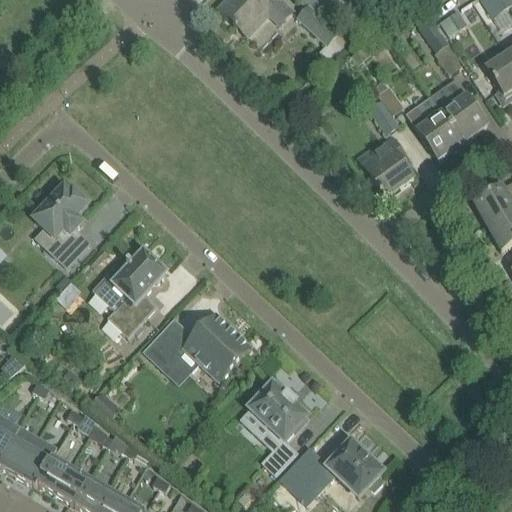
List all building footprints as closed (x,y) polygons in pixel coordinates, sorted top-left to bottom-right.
[(294,17),(276,0),(238,0),(223,17),(220,13),(219,14),(235,30),(234,31),(237,33),(238,32),(248,41),(270,18),(282,29),(294,17)] [(297,0),(309,11),(323,24),(335,10),(324,0),(297,0)] [(509,14),(499,0),(482,0),(480,1),(494,24),(509,14)] [(511,0),(499,0),(509,14),(511,12),(511,0)] [(338,38),(323,24),(309,11),(299,23),(328,50),(320,58),(330,67),(349,47),(338,38)] [(468,29),(459,15),(441,27),(449,41),(468,29)] [(462,73),(447,52),(451,49),(442,36),(430,44),(439,58),(436,60),(451,81),(462,73)] [(511,66),(508,60),(487,74),(500,94),(496,97),(504,110),(511,104),(511,66)] [(456,86),(444,94),(432,103),(464,148),(488,131),(456,86)] [(379,100),(383,106),(394,122),(405,114),(390,92),(379,100)] [(464,148),(432,103),(407,120),(439,166),(464,148)] [(400,131),(394,122),(383,106),(370,115),(387,140),(400,131)] [(379,164),(366,173),(381,195),(379,196),(382,199),(383,198),(387,203),(415,183),(405,170),(410,167),(394,144),(375,157),(379,164)] [(511,187),(475,209),(489,233),(511,219),(511,187)] [(71,198),(65,193),(58,200),(55,198),(45,208),(48,211),(35,224),(61,249),(52,259),(67,273),(91,249),(76,235),(83,228),(77,222),(89,209),(74,195),(71,198)] [(511,219),(489,233),(502,256),(511,251),(511,219)] [(0,227),(0,245),(9,236),(0,227)] [(146,300),(167,278),(155,268),(158,265),(147,255),(133,271),(130,268),(120,279),(113,286),(108,280),(93,295),(115,317),(108,324),(129,343),(159,312),(146,300)] [(175,326),(146,358),(166,377),(180,362),(193,375),(200,368),(220,387),(252,353),(217,321),(195,345),(175,326)] [(119,399),(126,388),(105,374),(98,385),(119,399)] [(39,400),(44,392),(38,388),(33,397),(39,400)] [(264,469),(277,481),(298,459),(285,448),(309,423),(296,411),(298,408),(289,399),(286,402),(274,390),(267,397),(263,394),(254,404),(258,407),(251,415),(272,435),(262,445),(275,457),(264,469)] [(50,395),(44,392),(39,400),(45,404),(50,395)] [(123,415),(105,397),(90,412),(108,430),(123,415)] [(74,427),(79,419),(73,415),(67,424),(74,427)] [(0,419),(0,468),(21,432),(0,419)] [(85,422),(79,419),(74,427),(80,431),(85,422)] [(234,450),(250,439),(245,431),(229,442),(234,450)] [(21,432),(0,468),(0,471),(18,482),(40,443),(21,432)] [(114,444),(107,441),(102,449),(109,453),(114,444)] [(40,443),(18,482),(37,493),(39,489),(54,462),(59,454),(40,443)] [(360,503),(370,492),(375,497),(384,487),(379,483),(384,478),(352,448),(328,473),(360,503)] [(128,462),(134,453),(127,449),(122,458),(128,462)] [(140,456),(134,453),(128,462),(135,465),(140,456)] [(310,458),(298,471),(313,485),(326,472),(310,458)] [(57,500),(73,473),(54,462),(39,489),(57,500)] [(91,484),(73,473),(57,500),(76,510),(91,484)] [(305,481),(293,494),(301,502),(314,489),(305,481)] [(160,494),(165,485),(158,482),(153,491),(160,494)] [(99,511),(109,494),(91,484),(76,510),(78,511),(99,511)] [(171,489),(165,485),(160,494),(166,498),(171,489)] [(123,511),(128,505),(109,494),(99,511),(123,511)]
